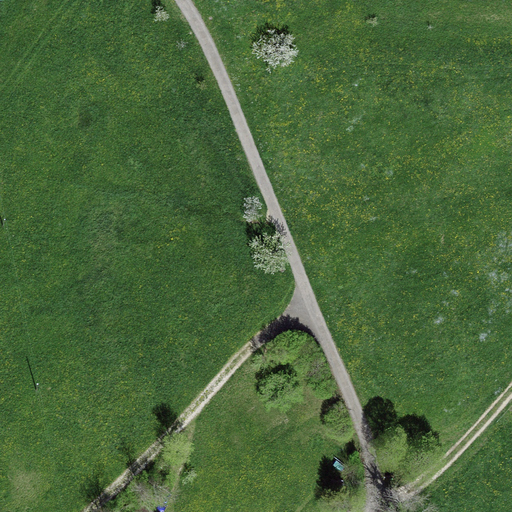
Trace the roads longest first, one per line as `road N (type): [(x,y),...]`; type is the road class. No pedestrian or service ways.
road 1 (residential): [(372,511),(364,434),(222,78),(182,0)]
road 2 (track): [(309,303),(87,511)]
road 3 (track): [(373,502),(412,488),(511,391)]
